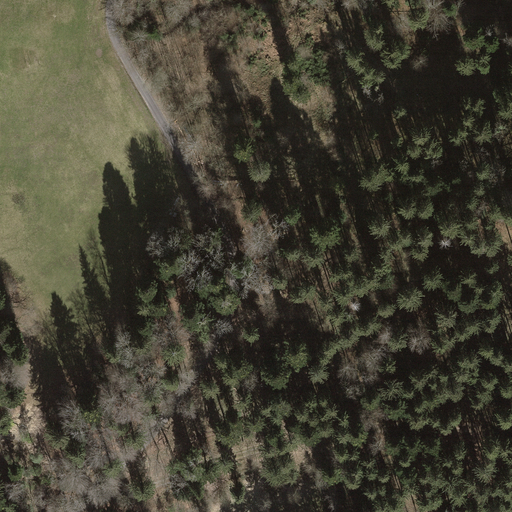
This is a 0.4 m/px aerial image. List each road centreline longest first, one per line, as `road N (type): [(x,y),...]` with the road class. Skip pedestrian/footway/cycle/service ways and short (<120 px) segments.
road 1 (unclassified): [(117,0),(117,42),(204,200),(230,265),(230,314),(212,353),(79,511)]
road 2 (track): [(100,493),(345,431),(511,423)]
